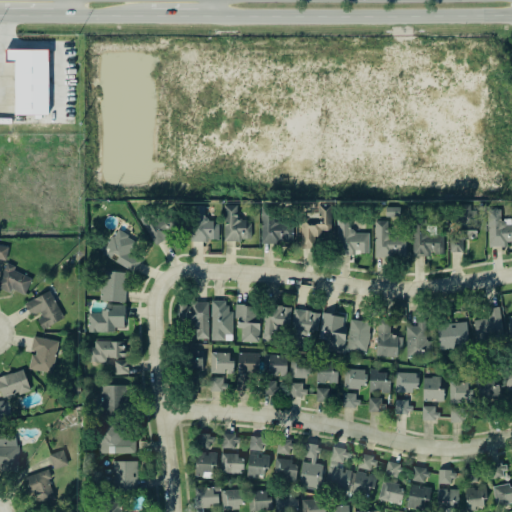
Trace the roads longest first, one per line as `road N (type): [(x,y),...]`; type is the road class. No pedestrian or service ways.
road 1 (residential): [(168,408),(303,417),(427,443),(511,435)]
road 2 (residential): [(178,274),(214,267),(401,286),(511,272)]
road 3 (secondary): [(216,15),(511,14)]
road 4 (residential): [(179,511),(160,310),(178,274)]
